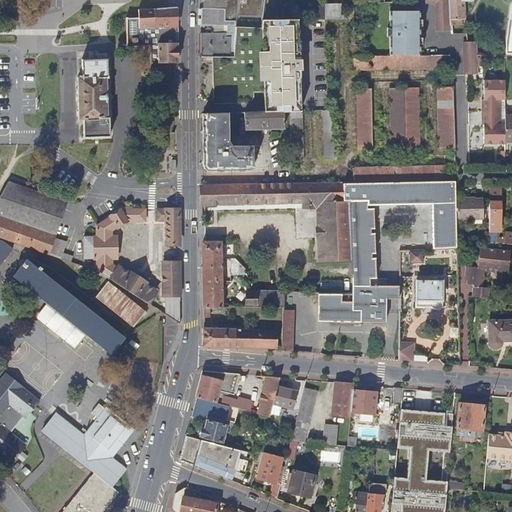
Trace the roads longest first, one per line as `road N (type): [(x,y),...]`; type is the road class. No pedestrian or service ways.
road 1 (primary): [(185,357),(189,0)]
road 2 (residential): [(511,385),(185,357)]
road 3 (unknown): [(189,95),(223,103),(293,100),(323,74),(319,58)]
road 4 (unclassified): [(156,466),(277,511)]
